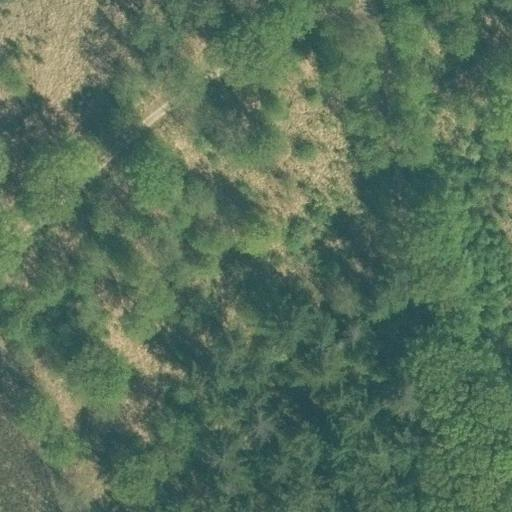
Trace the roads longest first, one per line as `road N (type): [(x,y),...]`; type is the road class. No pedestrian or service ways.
road 1 (track): [(375,0),(439,511)]
road 2 (track): [(350,0),(276,31),(86,172),(0,261)]
